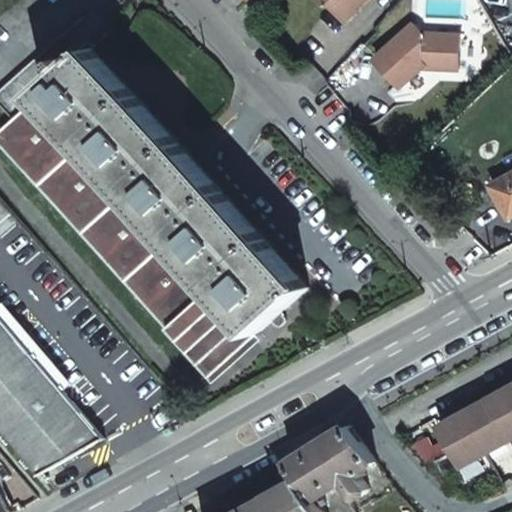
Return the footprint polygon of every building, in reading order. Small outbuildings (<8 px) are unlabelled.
[(325,0),(345,23),(359,12),(357,9),(367,0),(325,0)] [(418,24),(378,61),(404,89),(429,66),(437,66),(440,70),(461,71),(463,36),(426,34),(418,24)] [(0,146),(201,378),(304,287),(91,45),(0,125),(0,146)] [(511,217),(511,174),(494,185),(511,217)] [(458,206),(450,213),(464,229),(472,222),(458,206)] [(0,425),(41,473),(103,439),(0,321),(0,425)] [(511,385),(511,378),(510,375),(498,382),(502,391),(511,385)] [(511,385),(502,391),(490,397),(511,437),(511,385)] [(479,404),(474,395),(462,402),(467,411),(479,404)] [(511,439),(511,437),(490,397),(479,404),(467,411),(489,452),(511,439)] [(467,411),(462,402),(448,409),(453,418),(467,411)] [(489,452),(467,411),(453,418),(443,424),(464,466),(489,452)] [(364,470),(378,461),(351,425),(293,460),(305,478),(328,511),(358,511),(349,498),(357,493),(358,495),(360,496),(362,496),(366,494),(368,492),(369,489),(369,487),(363,477),(367,475),(364,470)] [(243,511),(328,511),(305,478),(243,511)]
